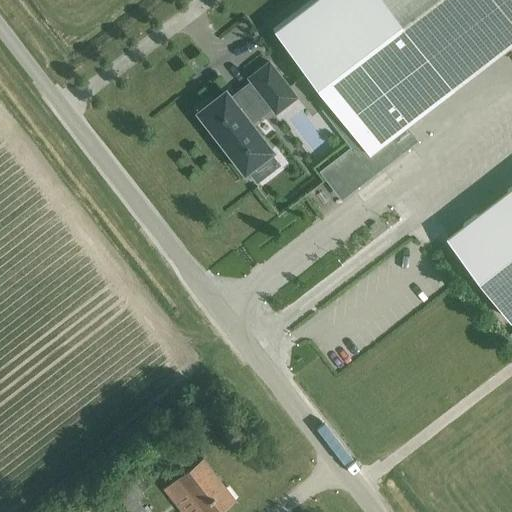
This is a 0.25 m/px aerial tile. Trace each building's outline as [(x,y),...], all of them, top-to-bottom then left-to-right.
[(438,76),(379,0),(312,0),(275,29),(331,103),(323,109),(350,146),(358,140),(367,141),(382,130),(388,137),(450,91),(438,76)] [(511,0),(379,0),(438,76),(511,18),(511,0)] [(200,111),(200,110),(199,111),(200,113),(200,112),(214,130),(219,127),(235,147),(230,151),(244,169),(245,171),(246,170),(246,169),(270,151),(272,150),(271,148),(270,149),(250,123),(272,106),(275,110),(276,111),(277,110),(294,96),(294,97),(296,96),(294,94),(294,95),(270,63),(269,62),(268,63),(251,76),(249,77),(250,78),(251,78),(252,80),(230,97),(226,92),(227,92),(226,90),(224,91),(224,92),(200,111)] [(511,137),(511,76),(502,62),(450,98),(466,121),(489,105),(511,137)] [(442,112),(428,120),(440,139),(454,130),(442,112)] [(350,146),(321,170),(338,192),(343,188),(346,192),(398,151),(388,137),(382,130),(367,141),(358,140),(350,146)] [(476,180),(511,139),(511,137),(504,130),(467,172),(476,180)] [(289,230),(332,195),(323,184),(280,218),(289,230)] [(511,185),(447,237),(511,320),(511,318),(511,185)] [(199,511),(218,511),(235,499),(203,457),(174,479),(199,511)]
